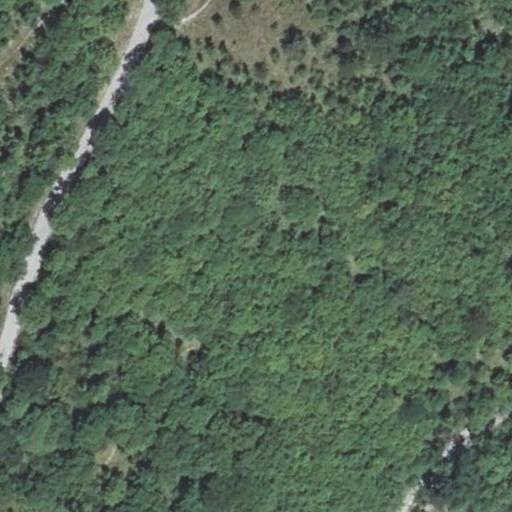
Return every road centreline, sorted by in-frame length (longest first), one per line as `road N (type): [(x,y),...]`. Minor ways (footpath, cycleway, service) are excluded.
road 1 (track): [(153,0),(41,226),(0,359)]
road 2 (track): [(393,511),(457,436),(511,401)]
